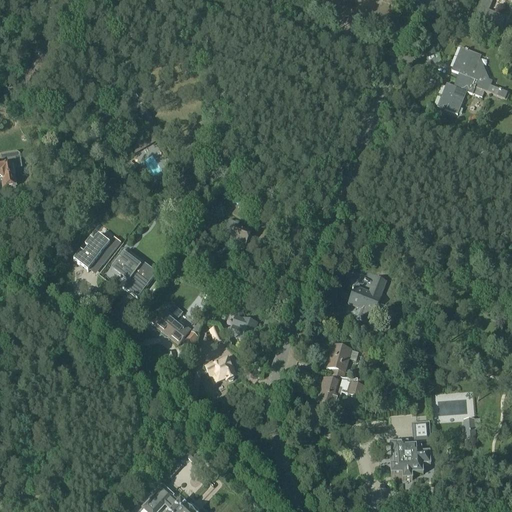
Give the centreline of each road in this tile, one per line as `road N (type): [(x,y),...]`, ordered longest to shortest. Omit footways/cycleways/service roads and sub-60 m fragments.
road 1 (tertiary): [(294,498),(273,439),(275,371),(418,0)]
road 2 (unclassified): [(294,498),(268,494),(0,281)]
